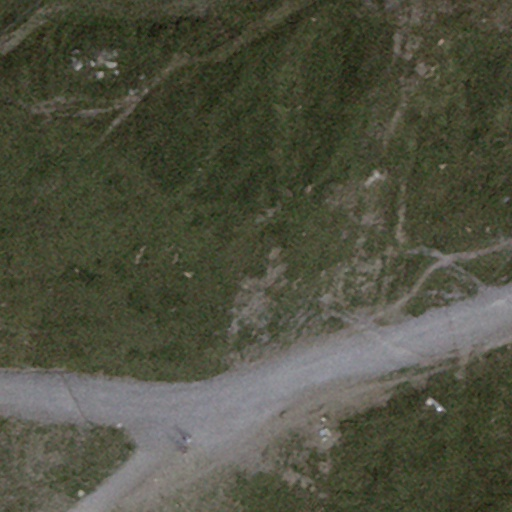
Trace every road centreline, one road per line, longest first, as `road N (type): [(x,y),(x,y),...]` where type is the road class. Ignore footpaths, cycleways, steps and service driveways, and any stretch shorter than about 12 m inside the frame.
road 1 (track): [(303,385),(165,404),(0,383)]
road 2 (track): [(303,385),(511,305)]
